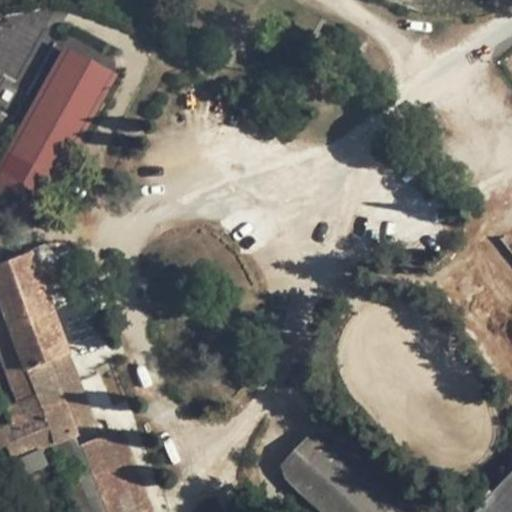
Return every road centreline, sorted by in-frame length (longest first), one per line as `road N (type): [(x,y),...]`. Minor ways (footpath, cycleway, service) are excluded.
road 1 (track): [(189,511),(299,337),(359,169)]
road 2 (unclassified): [(511,27),(451,54),(395,108),(359,169)]
road 3 (track): [(331,0),(392,42),(451,54)]
